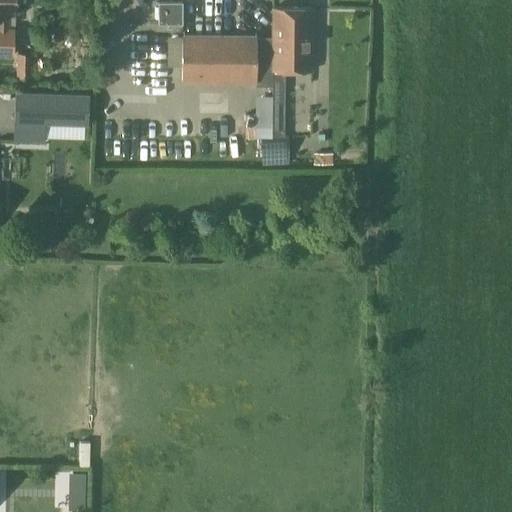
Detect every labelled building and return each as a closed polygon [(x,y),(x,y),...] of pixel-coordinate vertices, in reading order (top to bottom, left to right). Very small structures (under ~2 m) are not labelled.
[(8,12),(15,12),(15,0),(0,0),(0,54),(14,55),(14,28),(8,28),(8,12)] [(183,23),(182,1),(158,1),(158,24),(183,23)] [(271,42),(271,70),(310,71),(311,8),(271,8),(271,42)] [(255,70),(271,70),(271,42),(255,42),(255,37),(241,36),(181,36),(181,78),(255,79),(255,70)] [(16,77),(31,78),(32,53),(17,52),(16,77)] [(35,141),(36,121),(88,123),(89,94),(15,91),(13,140),(35,141)] [(288,157),(287,134),(260,135),(262,159),(288,157)] [(50,238),(60,239),(61,216),(50,215),(51,213),(31,212),(30,249),(50,250),(50,238)] [(66,470),(65,504),(82,504),(83,470),(66,470)]
